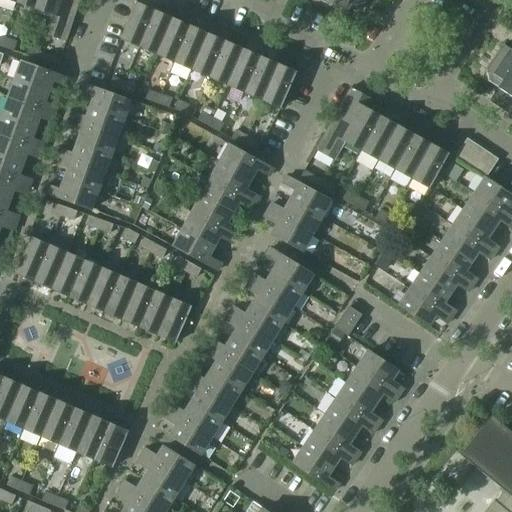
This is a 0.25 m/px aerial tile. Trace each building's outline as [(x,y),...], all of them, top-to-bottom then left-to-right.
[(17,0),(17,2),(35,8),(37,0),(17,0)] [(37,0),(35,8),(53,14),(58,0),(37,0)] [(58,0),(53,14),(46,33),(67,40),(80,0),(58,0)] [(366,0),(320,0),(346,14),(351,5),(361,10),(366,0)] [(121,38),(139,46),(155,10),(137,2),(121,38)] [(139,46),(157,54),(173,18),(155,10),(139,46)] [(157,54),(175,62),(190,26),(173,18),(157,54)] [(175,62),(192,69),(208,33),(190,26),(175,62)] [(192,69),(210,77),(226,41),(208,33),(192,69)] [(5,37),(2,46),(14,50),(17,41),(5,37)] [(210,77),(227,85),(243,49),(226,41),(210,77)] [(488,81),(498,88),(490,101),(511,115),(511,49),(504,44),(485,72),(487,73),(488,81)] [(26,55),(38,58),(41,50),(29,46),(26,55)] [(227,85),(245,92),(261,56),(243,49),(227,85)] [(41,50),(38,58),(59,65),(61,59),(41,52),(41,50)] [(245,92),(263,100),(278,64),(261,56),(245,92)] [(23,61),(16,80),(48,91),(52,81),(66,86),(69,77),(23,61)] [(278,64),(263,100),(281,108),(297,72),(278,64)] [(110,86),(121,90),(124,81),(113,77),(110,86)] [(16,80),(10,98),(56,114),(59,106),(44,101),(48,91),(16,80)] [(124,81),(121,90),(133,94),(136,85),(124,81)] [(95,96),(91,107),(124,118),(130,99),(84,83),(81,91),(95,96)] [(335,159),(345,141),(364,107),(369,98),(350,88),(317,149),(335,159)] [(146,99),(157,103),(161,94),(149,90),(146,99)] [(161,94),(157,103),(169,107),(173,98),(161,94)] [(10,98),(3,116),(35,127),(39,117),(53,122),(56,114),(10,98)] [(175,109),(187,113),(190,105),(178,100),(175,109)] [(73,112),(71,120),(117,136),(124,118),(91,107),(88,117),(73,112)] [(345,141),(362,150),(381,116),(364,107),(345,141)] [(198,120),(209,125),(213,117),(202,111),(198,120)] [(3,116),(0,124),(0,135),(43,150),(46,143),(31,137),(35,127),(3,116)] [(362,150),(379,160),(398,125),(381,116),(362,150)] [(213,117),(209,125),(220,131),(224,123),(213,117)] [(82,133),(78,143),(111,154),(117,136),(71,120),(68,127),(82,133)] [(162,122),(159,131),(168,134),(171,126),(162,122)] [(379,160),(395,169),(414,135),(398,125),(379,160)] [(232,138),(242,144),(247,136),(236,130),(232,138)] [(0,135),(0,155),(22,163),(26,153),(40,158),(43,150),(0,135)] [(395,169),(412,178),(431,144),(414,135),(395,169)] [(247,136),(242,144),(253,150),(258,142),(247,136)] [(455,156),(466,163),(478,145),(468,138),(455,156)] [(60,148),(58,156),(104,173),(111,154),(78,143),(75,153),(60,148)] [(156,143),(154,149),(161,152),(163,146),(156,143)] [(230,144),(221,162),(251,178),(256,169),(269,176),(274,168),(230,144)] [(431,144),(412,178),(430,188),(449,154),(431,144)] [(466,163),(476,170),(489,152),(478,145),(466,163)] [(476,170),(487,177),(499,159),(489,152),(476,170)] [(0,155),(0,176),(30,187),(33,179),(18,174),(22,163),(0,155)] [(69,169),(65,179),(98,191),(104,173),(58,156),(55,164),(69,169)] [(160,162),(153,159),(149,167),(156,170),(160,162)] [(221,162),(212,179),(255,202),(259,195),(245,188),(251,178),(221,162)] [(301,176),(320,186),(323,180),(305,170),(301,176)] [(0,176),(0,196),(9,200),(12,192),(26,197),(30,187),(0,176)] [(296,191),(291,200),(321,217),(331,199),(287,176),(283,183),(296,191)] [(151,180),(144,177),(141,185),(147,188),(151,180)] [(511,194),(487,177),(475,194),(511,218),(511,208),(508,206),(511,200),(511,194)] [(323,180),(320,186),(331,193),(335,185),(324,178),(323,180)] [(98,191),(65,179),(62,189),(48,184),(45,193),(91,209),(98,191)] [(212,179),(202,195),(232,212),(238,202),(251,210),(255,202),(212,179)] [(343,199),(353,205),(358,197),(347,191),(343,199)] [(511,218),(475,194),(465,210),(493,229),(499,220),(511,228),(511,227),(511,218)] [(202,195),(193,212),(236,236),(240,229),(227,222),(232,212),(202,195)] [(0,196),(0,216),(17,223),(20,215),(5,210),(9,200),(0,196)] [(141,205),(144,199),(137,196),(134,203),(141,205)] [(358,197),(353,205),(365,211),(369,203),(358,197)] [(147,198),(143,207),(148,209),(152,201),(147,198)] [(273,203),(269,210),(312,234),(321,217),(291,200),(286,210),(273,203)] [(51,211),(63,216),(66,207),(54,203),(51,211)] [(66,207),(63,216),(74,220),(78,211),(66,207)] [(376,217),(387,223),(391,215),(381,209),(376,217)] [(312,234),(269,210),(265,217),(278,224),(272,235),(302,251),(312,234)] [(465,210),(454,226),(495,253),(499,246),(487,238),(493,229),(465,210)] [(193,212),(184,229),(214,245),(219,236),(232,243),(236,236),(193,212)] [(391,215),(387,223),(398,229),(402,221),(391,215)] [(0,216),(0,225),(14,231),(17,223),(0,216)] [(87,224),(99,229),(102,220),(90,216),(87,224)] [(102,220),(99,229),(110,233),(113,224),(102,220)] [(454,226),(443,242),(471,261),(478,251),(490,260),(495,253),(454,226)] [(124,237),(135,243),(139,235),(128,229),(124,237)] [(214,245),(184,229),(174,247),(217,270),(222,262),(208,255),(214,245)] [(16,273),(34,281),(50,245),(32,237),(16,273)] [(141,246),(152,252),(156,244),(145,238),(141,246)] [(443,242),(432,258),(473,285),(478,278),(465,270),(471,261),(443,242)] [(156,244),(152,252),(162,258),(167,249),(156,244)] [(34,281),(52,289),(68,253),(50,245),(34,281)] [(279,263),(273,272),(302,290),(313,273),(271,247),(266,255),(279,263)] [(52,289),(69,296),(85,260),(68,253),(52,289)] [(175,265),(185,270),(190,262),(180,257),(175,265)] [(381,258),(376,265),(385,270),(389,264),(381,258)] [(432,258),(422,273),(450,292),(456,283),(469,292),(473,285),(432,258)] [(69,296),(87,304),(103,268),(85,260),(69,296)] [(190,262),(185,270),(197,277),(201,268),(190,262)] [(87,304),(105,312),(120,276),(103,268),(87,304)] [(255,274),(250,281),(292,307),(302,290),(273,272),(267,282),(255,274)] [(422,273),(411,289),(452,317),(456,310),(444,302),(450,292),(422,273)] [(105,312),(122,319),(138,283),(120,276),(105,312)] [(259,296),(253,305),(282,323),(292,307),(250,281),(246,288),(259,296)] [(122,319),(140,327),(155,291),(138,283),(122,319)] [(452,317),(411,289),(400,306),(428,325),(435,315),(447,324),(452,317)] [(140,327),(157,334),(173,299),(155,291),(140,327)] [(173,299),(157,334),(176,342),(191,307),(173,299)] [(234,306),(230,313),(272,339),(282,323),(253,305),(247,314),(234,306)] [(349,306),(336,327),(348,336),(362,315),(349,306)] [(238,328),(233,338),(261,356),(272,339),(230,313),(226,320),(238,328)] [(214,339),(209,346),(251,372),(261,356),(233,338),(227,347),(214,339)] [(218,361),(212,370),(241,388),(251,372),(209,346),(205,353),(218,361)] [(370,351),(359,367),(399,395),(404,388),(391,379),(398,369),(370,351)] [(359,367),(348,383),(376,402),(382,393),(395,401),(399,395),(359,367)] [(193,372),(189,379),(231,405),(241,388),(212,370),(206,380),(193,372)] [(0,387),(0,417),(6,421),(22,385),(5,377),(0,387)] [(198,393),(192,403),(221,421),(231,405),(189,379),(185,385),(198,393)] [(282,383),(278,388),(288,394),(293,386),(287,382),(282,383)] [(348,383),(337,399),(378,426),(382,420),(370,411),(376,402),(348,383)] [(6,421),(24,428),(40,392),(22,385),(6,421)] [(24,428),(42,436),(57,400),(40,392),(24,428)] [(337,399),(326,415),(355,434),(361,425),(373,433),(378,426),(337,399)] [(42,436),(59,444),(75,408),(57,400),(42,436)] [(173,404),(169,411),(210,437),(221,421),(192,403),(186,412),(173,404)] [(59,444),(54,457),(71,464),(77,451),(93,415),(75,408),(59,444)] [(210,437),(169,411),(164,418),(177,426),(171,436),(200,454),(210,437)] [(77,451),(94,459),(110,423),(93,415),(77,451)] [(326,415),(316,431),(356,458),(361,451),(348,443),(355,434),(326,415)] [(460,454),(504,490),(505,490),(511,495),(511,431),(492,415),(460,454)] [(110,423),(94,459),(113,467),(129,431),(110,423)] [(316,431),(305,447),(333,466),(339,456),(352,465),(356,458),(316,431)] [(146,448),(141,455),(183,481),(194,464),(165,446),(158,456),(146,448)] [(333,466),(305,447),(294,463),(335,491),(340,483),(327,475),(333,466)] [(282,448),(279,453),(286,457),(289,453),(282,448)] [(150,470),(144,479),(173,497),(183,481),(141,455),(137,462),(150,470)] [(7,485),(18,490),(22,481),(11,476),(7,485)] [(125,480),(121,487),(160,511),(163,511),(173,497),(144,479),(138,489),(125,480)] [(22,481),(18,490),(30,495),(34,486),(22,481)] [(129,502),(124,511),(160,511),(121,487),(117,494),(129,502)] [(5,490),(1,499),(12,504),(16,495),(5,490)] [(511,511),(511,495),(505,490),(504,490),(496,501),(495,500),(484,511),(511,511)] [(42,500),(54,505),(57,496),(46,491),(42,500)] [(57,496),(54,505),(65,510),(69,501),(57,496)] [(25,509),(31,511),(37,511),(40,505),(28,500),(25,509)] [(254,501),(246,511),(269,511),(264,508),(254,501)]
